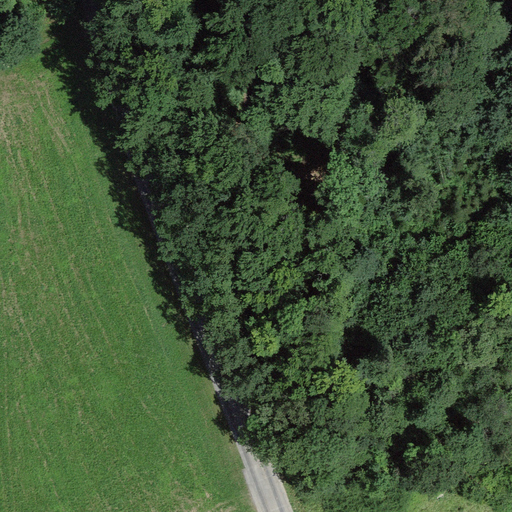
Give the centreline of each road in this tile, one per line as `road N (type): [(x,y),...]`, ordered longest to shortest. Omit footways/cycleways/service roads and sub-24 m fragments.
road 1 (track): [(250,430),(271,340),(245,175),(238,24),(227,0)]
road 2 (track): [(414,0),(399,67),(346,134),(245,175)]
